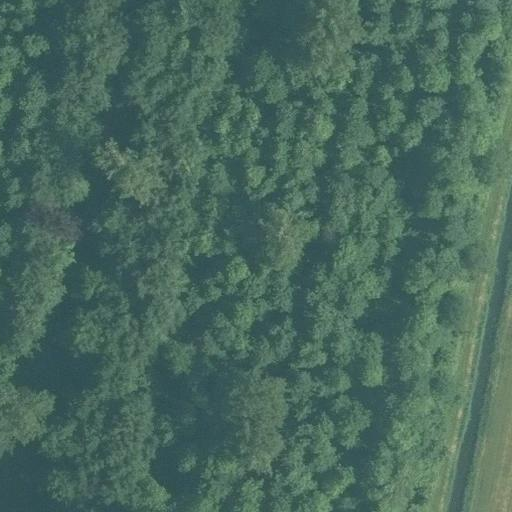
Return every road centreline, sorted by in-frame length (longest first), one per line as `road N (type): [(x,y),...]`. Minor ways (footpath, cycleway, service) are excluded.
road 1 (track): [(4,511),(138,0)]
road 2 (track): [(432,511),(511,103)]
road 3 (track): [(511,73),(200,0)]
road 4 (track): [(213,511),(15,473)]
